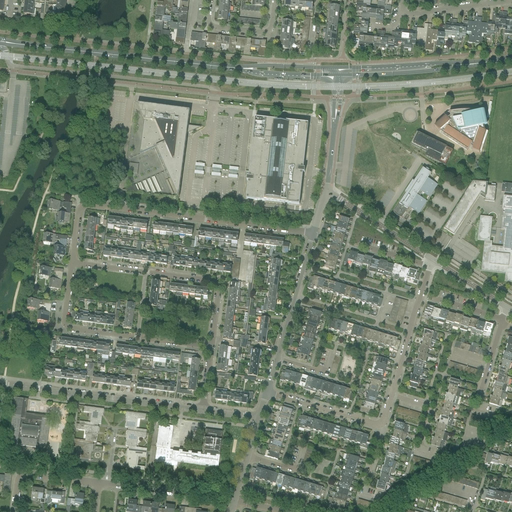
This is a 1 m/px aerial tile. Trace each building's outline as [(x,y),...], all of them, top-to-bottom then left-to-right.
[(180,0),(179,9),(188,10),(188,9),(189,0),(180,0)] [(288,6),(291,7),(292,0),(284,0),(284,6),(284,8),(287,9),(288,6)] [(295,7),(298,8),(299,0),(292,0),(291,7),(291,9),(294,9),(295,7)] [(299,0),(298,8),(298,10),(301,10),(302,11),(305,11),(305,8),(306,0),(299,0)] [(330,10),(330,13),(339,14),(339,13),(338,13),(339,7),(339,4),(336,3),(336,4),(329,3),(328,9),(330,10)] [(372,19),(374,7),(370,6),(355,4),(356,4),(356,11),(362,12),(362,19),(369,19),(372,19)] [(157,6),(155,21),(163,22),(169,23),(170,23),(171,21),(171,17),(164,16),(165,7),(157,6)] [(219,12),(219,13),(228,14),(230,14),(231,7),(220,6),(219,12)] [(374,7),(372,19),(376,20),(375,23),(382,24),(383,14),(390,15),(391,8),(377,6),(377,7),(374,7)] [(172,10),(171,14),(178,15),(178,24),(186,24),(188,10),(179,9),(174,8),(172,8),(172,10)] [(329,16),(329,19),(338,20),(338,14),(339,14),(330,13),(328,12),(327,16),(329,16)] [(495,28),(494,33),(498,33),(498,29),(502,29),(502,28),(503,13),(500,12),(499,17),(496,16),(496,17),(496,19),(495,28)] [(228,14),(219,13),(218,19),(218,20),(227,21),(229,21),(229,18),(227,17),(228,14)] [(487,34),(486,39),(490,39),(490,35),(494,35),(494,33),(495,28),(496,19),(496,17),(496,16),(496,14),(492,13),(491,23),(488,22),(488,24),(488,28),(487,34)] [(502,28),(502,29),(505,30),(504,34),(508,34),(509,28),(510,18),(506,17),(507,13),(503,13),(502,28)] [(466,28),(466,32),(471,32),(471,36),(469,36),(468,43),(475,44),(477,28),(478,18),(475,17),(474,22),(474,24),(472,24),(472,22),(467,22),(466,28)] [(477,28),(475,44),(482,45),(483,38),(481,37),(482,34),(487,34),(488,28),(488,24),(483,23),(482,25),(481,25),(481,23),(481,18),(478,18),(477,28)] [(329,23),(328,26),(337,27),(338,21),(338,20),(329,19),(329,20),(327,19),(326,23),(329,23)] [(352,32),(367,33),(369,19),(362,19),(361,26),(354,25),(353,32),(352,32)] [(449,24),(446,24),(445,26),(444,40),(447,41),(448,36),(451,37),(453,20),(449,20),(449,24)] [(452,28),(451,37),(455,37),(454,41),(458,42),(460,25),(456,25),(457,20),(453,20),(452,28)] [(155,28),(154,36),(169,38),(169,36),(169,32),(162,31),(163,22),(155,21),(155,28)] [(282,27),(282,28),(291,29),(293,29),(294,22),(288,21),(283,21),(282,27)] [(463,25),(460,25),(458,42),(461,42),(462,38),(465,38),(466,32),(467,22),(463,21),(463,25)] [(170,24),(170,29),(177,30),(176,38),(175,43),(184,44),(185,39),(186,24),(178,24),(172,23),(170,23),(170,24)] [(417,28),(416,39),(421,39),(421,43),(419,43),(418,50),(425,50),(428,28),(428,25),(425,24),(424,31),(422,31),(422,29),(417,28)] [(428,28),(425,50),(432,51),(433,44),(433,40),(437,41),(438,31),(432,30),(432,32),(431,32),(431,25),(428,25),(428,28)] [(328,30),(327,33),(336,34),(337,34),(336,34),(337,28),(337,27),(328,26),(328,27),(326,26),(326,30),(328,30)] [(437,41),(436,46),(440,47),(440,44),(444,44),(444,43),(444,40),(445,28),(445,26),(442,26),(441,31),(438,31),(438,30),(438,31),(437,41)] [(281,34),(281,35),(290,36),(291,36),(292,36),(293,33),(293,29),(291,29),(282,28),(281,34)] [(410,32),(408,49),(411,49),(412,45),(415,45),(416,39),(417,28),(413,28),(413,32),(410,32)] [(395,33),(394,47),(397,47),(398,43),(401,44),(403,31),(402,31),(396,30),(395,30),(395,33)] [(370,35),(369,47),(373,47),(372,52),(376,52),(376,48),(380,48),(382,31),(378,31),(377,35),(374,35),(370,35)] [(385,32),(382,31),(380,48),(387,49),(388,36),(385,36),(385,32)] [(403,31),(401,44),(405,44),(404,48),(408,49),(410,32),(409,32),(403,31)] [(352,32),(353,32),(353,39),(359,40),(358,47),(366,47),(366,46),(369,47),(370,35),(367,34),(367,33),(352,32)] [(388,36),(387,49),(393,50),(394,50),(394,47),(395,33),(392,32),(391,37),(388,36)] [(205,48),(206,43),(207,35),(196,33),(191,33),(190,41),(196,42),(200,42),(199,50),(205,50),(205,48)] [(327,37),(327,40),(336,41),(335,41),(336,35),(336,34),(327,33),(327,34),(325,33),(325,36),(327,37)] [(220,50),(221,44),(221,36),(207,35),(206,43),(215,44),(214,51),(220,52),(220,50)] [(280,41),(289,43),(291,43),(294,43),(294,41),(294,40),(291,39),(291,36),(290,36),(281,35),(281,41),(280,41)] [(235,52),(236,46),(236,38),(221,36),(221,44),(230,45),(229,53),(235,54),(235,52)] [(250,53),(250,48),(251,40),(236,38),(236,46),(245,47),(244,55),(250,55),(250,53)] [(251,40),(250,48),(259,49),(259,56),(264,57),(266,41),(251,40)] [(336,41),(327,40),(326,44),(324,44),(324,47),(326,48),(326,47),(335,48),(335,42),(336,42),(336,41)] [(280,48),(280,49),(281,49),(281,53),(290,54),(291,50),(291,46),(294,43),(291,43),(289,43),(280,41),(280,42),(281,42),(280,48)] [(190,111),(137,104),(144,121),(140,153),(143,152),(156,146),(156,147),(179,198),(187,134),(196,130),(201,127),(196,127),(188,126),(190,111)] [(434,126),(439,132),(440,131),(444,133),(443,134),(468,150),(469,148),(473,149),(472,151),(479,153),(486,132),(485,132),(484,127),(484,126),(481,111),(477,111),(472,111),(467,111),(461,111),(455,112),(449,113),(449,115),(446,117),(445,116),(434,126)] [(251,172),(250,177),(247,177),(247,181),(248,181),(246,199),(300,205),(303,176),(301,175),(302,172),(305,173),(305,169),(304,168),(308,124),(255,118),(249,172),(251,172)] [(411,144),(411,145),(412,145),(427,153),(425,156),(434,161),(444,166),(445,166),(446,165),(453,152),(453,151),(453,150),(452,150),(427,137),(422,135),(417,132),(416,132),(411,143),(411,144)] [(378,161),(388,159),(382,138),(373,140),(378,161)] [(388,166),(380,167),(381,186),(389,186),(388,166)] [(426,170),(425,170),(423,168),(414,182),(412,181),(405,192),(406,193),(393,213),(394,213),(394,214),(395,214),(395,215),(396,216),(397,216),(398,217),(399,217),(400,217),(401,218),(402,218),(409,208),(418,214),(427,201),(419,196),(421,192),(429,197),(437,185),(428,178),(431,173),(428,172),(428,171),(426,169),(426,170)] [(400,169),(390,188),(397,192),(407,173),(400,169)] [(156,177),(135,184),(139,194),(152,189),(153,194),(161,191),(156,177)] [(482,196),(483,183),(473,182),(464,195),(465,195),(451,217),(443,230),(444,229),(454,235),(480,195),(482,196)] [(488,183),(483,183),(482,196),(485,198),(484,201),(494,202),(496,187),(487,186),(487,184),(488,184),(488,183)] [(503,184),(502,193),(511,193),(511,184),(503,184)] [(511,197),(503,196),(502,209),(503,209),(501,230),(504,230),(503,247),(492,246),(492,242),(490,241),(492,218),(480,216),(478,240),(484,241),(481,271),(505,274),(505,281),(511,281),(511,197)] [(59,207),(64,207),(64,205),(71,206),(71,203),(63,202),(62,203),(60,202),(48,200),(46,209),(59,211),(59,207)] [(249,209),(305,215),(305,213),(249,207),(249,209)] [(70,214),(65,213),(58,212),(57,221),(69,223),(70,214)] [(339,220),(338,222),(348,225),(349,222),(348,222),(348,221),(352,222),(352,220),(339,216),(340,217),(339,220)] [(88,217),(88,225),(96,226),(97,219),(88,217)] [(135,220),(128,219),(127,231),(133,232),(134,228),(135,220)] [(337,225),(337,227),(346,230),(347,228),(346,228),(347,227),(350,228),(351,226),(348,225),(338,222),(337,222),(338,222),(337,225)] [(335,227),(334,233),(345,236),(345,233),(345,232),(349,233),(349,231),(346,230),(337,227),(335,227)] [(195,241),(194,247),(196,248),(197,248),(197,247),(199,246),(200,244),(199,244),(198,243),(198,237),(205,238),(206,230),(199,229),(199,232),(196,231),(195,241)] [(219,231),(213,230),(211,238),(211,242),(218,243),(219,231)] [(59,241),(60,241),(60,239),(67,239),(67,236),(44,233),(43,242),(54,244),(55,240),(59,241)] [(334,233),(332,238),(343,241),(344,239),(343,239),(343,238),(347,239),(347,237),(345,236),(334,233)] [(244,243),(251,244),(252,235),(245,235),(244,243)] [(330,244),(331,244),(341,247),(342,244),(341,244),(342,243),(345,244),(346,242),(343,241),(332,238),(330,244)] [(54,246),(53,255),(64,256),(67,239),(60,239),(60,241),(59,241),(59,244),(58,244),(57,246),(54,246)] [(277,239),(276,247),(282,248),(281,253),(288,253),(289,244),(284,243),(284,240),(277,239)] [(93,245),(85,244),(84,250),(87,251),(87,254),(94,255),(94,251),(92,251),(93,245)] [(331,247),(330,250),(340,252),(340,250),(340,249),(344,250),(344,248),(341,247),(331,244),(331,247)] [(171,257),(170,262),(174,262),(173,265),(176,266),(180,266),(181,258),(181,256),(177,255),(175,253),(175,251),(176,251),(176,249),(175,248),(176,246),(172,246),(172,252),(171,257)] [(329,253),(328,255),(338,258),(339,255),(338,255),(338,254),(342,255),(343,253),(340,252),(330,250),(329,249),(329,250),(330,250),(329,253)] [(343,262),(343,264),(346,265),(347,262),(348,260),(353,262),(352,265),(352,267),(354,267),(354,266),(355,264),(355,263),(357,255),(358,253),(357,254),(355,253),(355,252),(355,253),(351,252),(350,252),(349,255),(346,254),(343,262)] [(328,258),(327,261),(336,263),(337,261),(336,261),(337,260),(340,261),(341,259),(338,258),(328,255),(327,255),(328,255),(327,258),(328,258)] [(355,263),(355,264),(358,265),(360,266),(359,270),(361,270),(361,271),(361,269),(363,264),(365,256),(365,257),(362,256),(362,255),(362,256),(358,255),(357,255),(355,263)] [(170,262),(171,257),(161,256),(160,264),(167,264),(167,261),(170,262)] [(365,256),(363,264),(368,266),(367,269),(366,273),(368,273),(369,271),(369,270),(370,267),(372,259),(373,257),(372,258),(370,258),(370,256),(370,258),(366,256),(365,256)] [(369,270),(369,271),(374,273),(375,273),(376,273),(378,269),(380,260),(379,262),(377,261),(377,260),(377,261),(373,260),(373,259),(372,259),(370,267),(369,270)] [(336,263),(327,261),(326,260),(326,261),(326,264),(325,266),(324,266),(335,269),(335,267),(335,266),(335,265),(339,266),(339,264),(336,263)] [(378,269),(376,273),(384,275),(384,274),(387,264),(388,262),(387,262),(385,261),(384,262),(381,261),(380,260),(378,269)] [(225,264),(224,272),(230,273),(232,273),(233,272),(233,268),(233,265),(227,264),(228,263),(225,263),(225,264)] [(391,277),(392,273),(395,265),(394,266),(392,265),(392,264),(391,265),(388,264),(387,264),(384,274),(384,275),(391,277)] [(395,265),(392,273),(396,274),(397,275),(397,276),(395,276),(394,278),(395,278),(395,280),(397,281),(398,279),(399,279),(399,278),(399,276),(402,266),(402,267),(399,266),(400,265),(399,265),(399,266),(395,265),(396,265),(395,265)] [(406,282),(407,277),(410,269),(409,269),(409,270),(406,270),(407,268),(406,269),(403,268),(402,268),(403,266),(402,266),(399,276),(405,278),(404,281),(406,282)] [(38,275),(50,277),(51,268),(39,267),(38,275)] [(410,269),(407,277),(410,278),(414,279),(414,280),(418,281),(419,278),(420,274),(417,273),(417,270),(417,271),(414,271),(414,270),(414,271),(410,270),(410,269)] [(56,272),(55,274),(55,275),(57,275),(57,280),(50,279),(48,288),(60,289),(62,273),(56,272)] [(314,287),(316,288),(320,276),(318,276),(318,275),(315,274),(313,278),(310,278),(307,288),(313,290),(314,287)] [(319,289),(322,289),(325,280),(322,279),(322,280),(321,280),(322,276),(320,276),(316,288),(316,289),(317,288),(319,289)] [(327,294),(327,292),(330,282),(328,281),(328,282),(327,281),(328,278),(326,277),(325,280),(322,289),(321,292),(327,294)] [(331,292),(333,293),(336,283),(333,283),(332,283),(333,279),(331,279),(330,282),(327,292),(328,291),(331,292)] [(230,283),(229,289),(239,290),(240,284),(241,282),(237,282),(233,281),(231,281),(231,283),(230,283)] [(336,294),(339,294),(341,285),(339,284),(339,285),(338,285),(339,281),(337,281),(336,283),(333,293),(333,294),(333,293),(336,294)] [(342,295),(344,296),(347,287),(344,286),(344,287),(343,286),(344,283),(342,282),(341,285),(339,294),(338,295),(339,295),(342,296),(342,295)] [(347,297),(349,298),(352,288),(350,287),(349,288),(348,288),(349,284),(348,284),(347,287),(344,296),(344,297),(344,296),(347,297)] [(352,299),(355,299),(357,290),(355,289),(355,290),(354,290),(355,286),(353,285),(352,288),(349,298),(349,299),(349,298),(352,299)] [(358,300),(360,301),(363,291),(361,291),(360,292),(359,291),(360,288),(358,287),(357,290),(355,299),(354,300),(355,300),(358,301),(358,300)] [(364,302),(366,303),(369,293),(366,292),(366,293),(365,293),(366,289),(364,289),(363,291),(360,301),(360,302),(360,301),(363,302),(364,302)] [(369,304),(371,304),(374,295),(372,294),(372,295),(371,295),(372,291),(369,290),(369,293),(366,303),(366,304),(366,303),(369,304)] [(374,295),(371,304),(371,305),(372,305),(375,305),(377,306),(377,307),(380,308),(382,299),(380,298),(380,296),(377,296),(377,297),(376,296),(377,293),(375,292),(374,295)] [(39,305),(44,306),(44,304),(51,305),(51,302),(27,299),(26,308),(38,309),(39,305)] [(38,311),(37,320),(49,322),(50,313),(51,305),(44,304),(44,306),(43,307),(46,308),(45,312),(43,312),(41,312),(38,311)] [(429,319),(431,319),(434,309),(434,307),(434,308),(431,307),(432,306),(431,306),(431,307),(427,306),(426,305),(424,314),(430,315),(429,319)] [(309,309),(307,315),(308,315),(310,315),(320,318),(321,316),(320,316),(320,315),(324,316),(324,314),(311,310),(309,309)] [(438,322),(438,321),(441,310),(441,311),(438,310),(439,309),(438,309),(438,310),(434,309),(431,319),(430,320),(438,322)] [(72,311),(71,317),(72,318),(75,318),(74,321),(81,322),(82,314),(82,310),(80,310),(79,311),(79,314),(75,313),(75,312),(72,311)] [(438,321),(438,322),(445,324),(446,322),(446,321),(449,313),(449,311),(449,312),(446,311),(446,310),(446,311),(442,310),(441,310),(438,321)] [(446,321),(446,322),(449,323),(449,322),(451,323),(450,326),(452,327),(456,314),(456,315),(453,315),(453,313),(453,315),(449,313),(446,321)] [(461,326),(463,317),(464,316),(464,315),(463,317),(461,316),(461,315),(460,316),(457,315),(457,314),(456,314),(452,327),(458,328),(458,327),(460,328),(461,326)] [(308,315),(307,318),(309,318),(309,321),(318,324),(319,321),(318,321),(318,320),(322,321),(323,319),(320,318),(310,315),(308,315)] [(329,329),(334,330),(337,320),(334,320),(334,321),(333,320),(334,317),(332,316),(328,329),(328,330),(329,329)] [(467,331),(468,328),(471,319),(470,320),(468,319),(468,318),(468,319),(464,318),(463,317),(461,326),(460,328),(460,329),(467,331)] [(337,331),(339,332),(342,322),(340,321),(340,322),(339,322),(340,318),(338,318),(337,320),(334,330),(334,331),(334,330),(337,331)] [(342,333),(345,333),(348,324),(345,323),(345,324),(344,324),(345,320),(343,319),(342,322),(339,332),(339,333),(339,335),(342,335),(342,333)] [(468,328),(471,329),(471,331),(473,332),(472,334),(474,335),(475,332),(478,322),(479,320),(478,321),(476,320),(476,319),(475,320),(472,319),(471,319),(468,328)] [(308,324),(307,327),(317,329),(317,327),(317,326),(321,327),(321,325),(318,324),(309,321),(308,321),(307,324),(308,324)] [(348,334),(350,335),(353,325),(351,325),(351,326),(349,325),(351,321),(349,321),(348,324),(345,333),(345,334),(348,335),(348,334)] [(482,336),(483,334),(486,323),(485,324),(483,323),(483,322),(482,323),(479,322),(478,322),(475,332),(480,334),(480,335),(482,336)] [(354,336),(356,337),(359,327),(356,326),(356,327),(355,327),(356,323),(354,323),(353,325),(350,335),(350,336),(351,335),(354,336)] [(483,334),(482,335),(488,336),(490,337),(493,324),(493,325),(490,325),(491,323),(490,325),(487,324),(487,323),(486,323),(483,331),(483,334)] [(359,338),(362,338),(364,329),(362,328),(362,329),(361,328),(362,325),(360,324),(356,337),(356,338),(356,337),(359,338)] [(306,330),(305,332),(315,335),(316,333),(315,332),(315,331),(319,332),(319,330),(317,329),(307,327),(306,326),(307,327),(306,329),(306,330)] [(366,342),(367,341),(370,330),(367,330),(366,330),(367,326),(365,326),(364,329),(362,338),(361,341),(366,342)] [(370,330),(367,341),(372,343),(375,332),(373,331),(373,332),(372,332),(373,328),(371,328),(370,330)] [(373,342),(378,343),(381,334),(379,333),(378,334),(377,333),(378,330),(376,329),(375,332),(372,343),(373,343),(373,342)] [(423,336),(423,337),(431,340),(435,341),(437,334),(436,333),(424,329),(424,330),(425,330),(424,333),(423,332),(423,333),(424,333),(423,337),(423,336)] [(383,348),(384,346),(386,335),(384,335),(383,335),(384,332),(382,331),(381,334),(378,343),(377,346),(383,348)] [(304,335),(304,338),(313,341),(314,338),(313,338),(314,337),(317,338),(318,336),(315,335),(305,332),(304,332),(305,332),(304,335)] [(387,346),(389,347),(392,337),(390,336),(389,337),(388,337),(389,333),(387,333),(386,335),(384,346),(384,345),(387,346)] [(392,337),(389,347),(389,348),(393,349),(393,351),(397,352),(400,341),(397,341),(398,339),(395,338),(395,339),(394,338),(395,335),(393,334),(392,337)] [(255,337),(255,341),(258,341),(257,344),(261,344),(266,345),(266,338),(258,337),(255,337)] [(301,343),(312,346),(312,344),(312,343),(312,342),(316,343),(316,341),(313,341),(304,338),(303,337),(303,338),(303,341),(302,343),(301,343)] [(422,344),(421,345),(430,347),(431,342),(435,343),(435,341),(431,340),(423,337),(424,338),(423,340),(422,340),(423,341),(422,344)] [(64,347),(65,339),(59,338),(58,342),(51,341),(50,353),(55,353),(56,345),(64,347)] [(301,346),(300,349),(310,352),(311,349),(310,349),(310,348),(314,349),(314,347),(312,346),(301,343),(302,343),(301,346)] [(102,351),(101,355),(108,356),(109,352),(109,349),(110,344),(103,344),(102,351)] [(419,351),(418,352),(427,355),(428,349),(431,350),(432,348),(430,347),(421,345),(420,344),(419,344),(421,345),(420,347),(419,347),(420,348),(419,351)] [(111,358),(110,365),(114,365),(114,359),(115,355),(121,356),(122,346),(116,345),(115,352),(112,352),(111,359),(111,358)] [(249,351),(248,356),(251,356),(260,357),(260,354),(262,353),(260,351),(260,350),(259,349),(257,350),(254,350),(254,348),(249,347),(250,352),(249,351)] [(297,348),(296,353),(298,354),(308,357),(309,355),(308,354),(309,353),(312,355),(313,352),(310,352),(300,349),(297,348)] [(417,359),(417,360),(425,362),(427,357),(430,358),(431,356),(427,355),(418,352),(419,352),(419,355),(417,355),(419,355),(417,359)] [(502,359),(511,362),(511,354),(505,352),(503,352),(504,352),(504,355),(503,354),(502,355),(504,355),(503,359),(502,359)] [(191,359),(190,366),(198,367),(199,360),(196,360),(196,356),(181,354),(179,364),(183,365),(184,358),(191,359)] [(296,359),(296,360),(307,363),(307,360),(306,360),(307,359),(311,360),(311,358),(308,357),(298,354),(298,357),(297,360),(296,359)] [(376,357),(374,362),(376,363),(387,366),(387,364),(386,363),(387,362),(390,363),(391,361),(376,357)] [(414,366),(414,367),(422,369),(424,364),(427,365),(428,363),(425,362),(417,360),(415,359),(416,360),(415,362),(414,362),(415,362),(414,366)] [(501,367),(511,370),(511,362),(502,359),(503,360),(502,362),(501,362),(502,363),(501,366),(501,367)] [(80,373),(79,381),(85,382),(86,376),(89,377),(89,372),(90,369),(91,364),(87,363),(87,369),(86,372),(80,371),(80,373)] [(376,366),(375,369),(385,372),(386,369),(385,369),(385,368),(389,369),(390,369),(391,368),(389,367),(387,366),(376,363),(377,364),(376,366)] [(51,377),(53,377),(54,370),(55,366),(45,365),(44,376),(47,376),(47,377),(47,378),(51,378),(51,377)] [(498,373),(498,374),(506,377),(508,371),(511,372),(511,370),(501,367),(499,366),(499,367),(500,367),(499,369),(498,369),(499,370),(498,373)] [(413,374),(421,377),(422,372),(426,373),(426,371),(422,369),(414,367),(415,367),(414,370),(413,370),(414,370),(413,374)] [(286,381),(288,382),(291,372),(289,371),(289,372),(287,372),(289,368),(287,368),(285,373),(282,372),(279,380),(283,381),(283,380),(286,381)] [(370,373),(373,374),(383,377),(384,375),(383,374),(383,373),(387,375),(388,372),(385,372),(375,369),(372,368),(370,373)] [(247,369),(246,370),(248,372),(249,372),(249,376),(252,376),(257,377),(258,370),(250,369),(247,369)] [(291,383),(294,383),(297,374),(294,373),(294,374),(293,374),(294,370),(292,369),(291,372),(288,382),(288,383),(288,382),(291,383)] [(293,386),(299,388),(302,376),(300,375),(300,376),(298,375),(300,372),(297,371),(297,374),(294,383),(293,386)] [(302,376),(299,385),(300,385),(302,386),(305,387),(308,377),(305,377),(304,377),(305,373),(303,373),(302,376)] [(310,391),(310,389),(313,379),(311,378),(311,379),(310,379),(311,375),(309,374),(308,377),(305,387),(304,389),(310,391)] [(373,377),(372,380),(382,383),(382,380),(381,380),(382,379),(385,380),(386,378),(383,377),(375,374),(374,374),(373,377)] [(413,374),(411,374),(412,374),(411,377),(410,377),(411,377),(410,381),(409,382),(410,382),(409,387),(416,389),(418,384),(419,379),(423,380),(423,378),(421,377),(413,374)] [(496,382),(507,385),(508,385),(510,378),(506,377),(498,374),(499,375),(498,377),(497,377),(498,377),(497,381),(496,382)] [(310,391),(315,393),(316,391),(316,390),(319,381),(316,380),(316,381),(315,380),(316,377),(314,376),(313,379),(311,388),(310,389),(310,391)] [(319,391),(321,392),(324,382),(322,381),(322,382),(321,382),(322,378),(320,378),(319,381),(316,390),(316,391),(316,390),(319,391)] [(321,392),(321,394),(326,396),(327,394),(327,393),(330,384),(327,383),(327,384),(326,384),(327,380),(325,379),(324,382),(321,392)] [(449,385),(449,386),(450,387),(457,389),(458,383),(462,384),(463,382),(450,379),(451,379),(450,382),(449,381),(449,382),(450,382),(449,386),(449,385)] [(371,383),(370,385),(380,388),(381,386),(380,386),(380,384),(384,386),(384,384),(384,383),(382,383),(372,380),(371,382),(371,383)] [(327,394),(329,395),(329,394),(330,394),(332,395),(335,385),(333,385),(333,386),(332,385),(333,382),(331,381),(330,384),(327,393),(327,394)] [(507,385),(496,382),(494,381),(496,382),(495,384),(494,384),(495,384),(494,388),(493,388),(493,389),(505,392),(507,385)] [(196,386),(188,385),(187,391),(180,390),(180,383),(177,383),(176,393),(191,395),(191,391),(195,392),(196,386)] [(336,396),(338,397),(341,387),(338,386),(338,387),(337,387),(338,383),(336,383),(335,385),(332,395),(332,396),(333,395),(336,396)] [(341,398),(343,398),(346,389),(344,388),(344,389),(343,389),(344,385),(342,384),(341,387),(338,397),(338,398),(338,397),(341,398)] [(370,386),(368,391),(378,394),(379,391),(378,391),(378,390),(382,391),(383,389),(380,388),(370,385),(369,385),(370,386)] [(346,389),(343,398),(343,399),(344,399),(347,399),(349,400),(349,401),(352,402),(354,394),(351,393),(352,390),(350,390),(349,390),(348,390),(349,387),(347,386),(346,389)] [(464,391),(457,389),(450,387),(449,389),(448,389),(449,390),(448,393),(447,394),(445,393),(445,394),(447,394),(459,397),(461,392),(463,393),(464,391)] [(215,400),(222,401),(223,393),(222,393),(223,390),(213,388),(212,397),(215,397),(215,400)] [(492,396),(500,399),(503,400),(504,400),(505,395),(506,393),(505,392),(493,389),(494,389),(493,392),(492,392),(493,392),(492,396)] [(234,403),(241,403),(242,395),(242,391),(236,390),(235,394),(234,403)] [(367,394),(367,396),(377,399),(377,397),(376,397),(377,396),(380,397),(381,395),(378,394),(368,391),(369,391),(368,394),(367,394)] [(242,395),(241,403),(247,404),(248,401),(252,401),(253,393),(249,393),(248,396),(242,395)] [(457,405),(459,397),(447,394),(446,397),(445,396),(446,397),(445,400),(444,400),(444,401),(445,402),(457,405)] [(366,400),(365,402),(375,405),(376,402),(375,402),(375,401),(379,402),(379,400),(377,399),(367,396),(366,396),(367,397),(366,400)] [(500,399),(492,396),(490,396),(491,396),(490,399),(489,399),(490,399),(489,403),(489,404),(500,407),(503,400),(500,399)] [(50,420),(50,417),(42,415),(42,417),(38,416),(38,415),(26,413),(26,408),(27,408),(28,400),(15,398),(14,407),(13,415),(12,423),(11,426),(12,426),(11,434),(10,434),(10,436),(10,437),(9,444),(9,445),(8,452),(8,453),(18,454),(19,446),(35,448),(34,456),(45,457),(45,450),(46,450),(46,449),(47,442),(47,438),(48,430),(48,431),(49,427),(50,420)] [(375,405),(365,402),(364,402),(365,402),(364,405),(364,407),(363,407),(361,407),(359,411),(369,414),(370,409),(373,410),(374,408),(373,408),(373,407),(377,408),(378,406),(375,405)] [(441,408),(442,409),(451,411),(453,406),(456,407),(457,405),(445,402),(445,404),(443,404),(444,404),(443,408),(443,409),(441,408)] [(282,410),(281,413),(291,416),(292,413),(291,413),(291,412),(295,413),(295,411),(292,410),(293,407),(284,404),(283,407),(282,407),(283,408),(282,411),(282,410)] [(79,421),(79,424),(94,426),(94,424),(101,424),(102,414),(103,414),(104,409),(84,407),(83,412),(93,413),(93,418),(92,418),(92,423),(79,421)] [(440,415),(440,416),(452,420),(454,412),(451,411),(442,409),(441,411),(440,411),(441,412),(440,415)] [(126,417),(125,427),(127,428),(127,431),(132,431),(146,433),(147,430),(134,428),(135,423),(134,423),(135,419),(145,420),(146,415),(126,412),(125,417),(126,417)] [(280,416),(279,418),(289,421),(290,419),(289,419),(289,418),(293,419),(294,417),(291,416),(281,413),(280,413),(281,413),(280,416)] [(297,422),(296,425),(299,426),(299,427),(299,428),(304,430),(308,418),(305,417),(305,418),(304,418),(305,414),(303,413),(302,416),(299,416),(297,422)] [(310,431),(310,430),(313,420),(311,419),(311,420),(310,419),(311,416),(309,415),(308,418),(304,430),(310,431)] [(436,423),(438,424),(449,427),(451,427),(453,420),(452,420),(440,416),(441,417),(440,419),(439,419),(440,419),(439,423),(438,424),(437,423),(436,423)] [(314,430),(316,431),(319,421),(316,421),(315,421),(316,417),(314,417),(313,420),(310,430),(311,430),(313,430),(314,430)] [(278,422),(278,424),(288,427),(288,424),(287,424),(288,423),(291,424),(292,422),(289,421),(279,418),(278,418),(279,419),(279,422),(278,422)] [(319,432),(321,432),(324,423),(322,422),(322,423),(321,423),(322,419),(320,418),(319,421),(316,431),(316,432),(316,431),(319,432)] [(324,433),(327,434),(330,425),(327,424),(327,425),(326,424),(327,421),(325,420),(324,423),(321,432),(321,433),(322,433),(324,433)] [(394,429),(406,433),(407,433),(408,428),(408,427),(407,427),(407,425),(395,421),(395,422),(396,422),(395,425),(394,425),(395,425),(394,429)] [(330,435),(333,436),(335,426),(333,426),(332,426),(333,422),(331,422),(330,425),(327,434),(327,435),(327,434),(330,435)] [(337,440),(338,438),(341,428),(339,427),(338,428),(337,428),(339,424),(338,424),(336,423),(336,426),(335,426),(333,436),(332,439),(337,440)] [(74,439),(74,442),(88,444),(88,441),(94,442),(96,442),(97,432),(98,432),(99,427),(94,426),(79,424),(79,425),(76,424),(75,429),(78,430),(88,431),(88,435),(87,435),(86,441),(74,439)] [(277,427),(276,429),(286,432),(286,430),(286,429),(290,430),(290,428),(288,427),(278,424),(277,424),(278,424),(277,427)] [(435,431),(436,431),(444,433),(445,428),(448,429),(449,427),(438,424),(437,426),(436,426),(437,426),(436,430),(435,431)] [(341,438),(344,439),(346,429),(344,429),(344,430),(343,429),(344,426),(342,425),(341,428),(338,438),(341,438)] [(161,465),(163,465),(173,466),(174,464),(176,465),(176,466),(176,467),(177,462),(214,467),(217,467),(222,432),(205,429),(201,454),(203,454),(203,455),(200,455),(200,454),(197,453),(196,455),(191,454),(191,452),(187,452),(187,453),(181,453),(181,451),(178,451),(178,452),(172,451),(172,450),(166,449),(166,446),(167,446),(166,446),(167,437),(171,438),(173,426),(168,426),(167,428),(162,427),(158,427),(158,430),(157,430),(158,430),(156,444),(155,444),(155,445),(156,445),(155,447),(156,448),(154,463),(154,464),(161,464),(161,465)] [(347,440),(349,441),(352,431),(350,430),(349,431),(348,431),(350,427),(349,427),(347,427),(347,429),(346,429),(344,439),(343,440),(344,440),(344,439),(347,440)] [(271,434),(274,435),(284,438),(285,435),(284,435),(284,434),(288,435),(289,433),(286,432),(276,429),(273,428),(271,434)] [(352,442),(355,442),(357,433),(355,432),(355,433),(354,432),(355,429),(353,428),(352,431),(349,441),(349,442),(349,441),(352,442)] [(393,436),(392,437),(403,440),(404,440),(405,440),(407,433),(406,433),(394,429),(394,430),(395,430),(394,433),(393,432),(394,433),(393,436)] [(358,443),(360,444),(363,434),(361,434),(360,434),(359,434),(360,430),(358,430),(358,433),(357,433),(355,442),(354,443),(355,443),(355,442),(358,443)] [(132,447),(132,450),(147,452),(147,449),(135,447),(135,442),(136,437),(146,438),(146,436),(146,433),(132,431),(126,431),(126,436),(127,436),(125,446),(132,447)] [(363,434),(360,444),(360,445),(359,447),(370,450),(371,445),(371,443),(367,442),(369,436),(366,435),(366,436),(365,436),(366,432),(364,431),(363,434)] [(432,438),(433,438),(442,441),(445,441),(446,442),(447,436),(450,437),(450,435),(448,434),(444,433),(436,431),(435,437),(434,437),(434,438),(432,438)] [(273,437),(273,440),(283,443),(283,441),(282,441),(283,440),(286,441),(287,439),(284,438),(274,435),(273,435),(274,435),(274,437),(273,437)] [(389,443),(389,444),(397,447),(399,441),(402,442),(404,443),(405,440),(404,440),(403,440),(392,437),(391,436),(390,437),(391,437),(391,440),(390,439),(390,440),(391,440),(390,443),(389,443)] [(431,444),(431,445),(439,448),(442,449),(444,443),(445,441),(442,441),(433,438),(432,441),(431,440),(431,441),(432,441),(431,445),(431,444)] [(270,439),(268,445),(270,446),(271,446),(281,449),(282,446),(281,446),(281,445),(285,446),(285,444),(283,443),(273,440),(270,439)] [(88,444),(74,442),(73,448),(83,449),(82,453),(81,459),(72,457),(71,461),(88,463),(88,462),(83,462),(83,459),(90,460),(92,450),(93,450),(93,445),(88,444)] [(388,451),(388,452),(399,455),(400,455),(402,448),(397,447),(389,444),(390,445),(390,447),(388,447),(389,447),(388,451)] [(270,448),(269,451),(279,454),(280,452),(279,452),(279,451),(283,452),(284,449),(281,449),(270,446),(271,446),(270,448)] [(132,450),(127,449),(126,454),(127,454),(126,465),(133,466),(133,468),(128,468),(144,470),(145,467),(135,466),(136,460),(135,460),(136,456),(146,457),(147,452),(132,450)] [(279,454),(269,451),(268,451),(269,452),(269,454),(268,454),(268,457),(267,457),(277,460),(278,457),(277,457),(278,456),(281,457),(282,455),(279,454)] [(385,458),(385,459),(393,461),(395,456),(398,457),(399,455),(388,452),(386,451),(387,452),(386,454),(385,454),(386,455),(385,458)] [(497,465),(498,465),(500,457),(495,455),(496,452),(494,451),(492,455),(488,454),(485,464),(489,466),(490,466),(491,463),(493,464),(493,465),(493,464),(497,465)] [(505,466),(509,455),(501,453),(500,457),(498,465),(498,464),(501,465),(500,466),(501,466),(501,465),(505,466)] [(347,454),(345,460),(347,461),(357,464),(358,461),(357,461),(358,460),(361,461),(364,462),(365,460),(362,459),(348,455),(347,454)] [(384,466),(384,467),(392,469),(394,470),(396,464),(397,465),(397,463),(393,461),(385,459),(386,459),(385,462),(384,462),(385,462),(384,466)] [(347,464),(346,466),(356,469),(356,467),(356,466),(356,465),(360,466),(362,467),(362,465),(360,465),(360,464),(357,464),(347,461),(346,464),(347,464)] [(257,478),(259,479),(262,469),(260,469),(259,470),(258,469),(260,466),(257,465),(256,469),(252,468),(249,479),(253,480),(253,478),(254,478),(257,479),(257,478)] [(345,470),(344,472),(354,475),(355,472),(354,472),(354,471),(358,472),(358,470),(356,469),(346,466),(345,466),(346,467),(345,469),(345,470)] [(381,473),(380,474),(389,476),(390,471),(394,472),(394,470),(392,469),(384,467),(382,466),(383,467),(382,469),(381,469),(382,469),(381,473)] [(262,480),(265,481),(268,471),(265,470),(265,471),(264,471),(265,467),(263,467),(262,469),(259,479),(259,480),(259,479),(262,480)] [(270,483),(273,473),(271,472),(271,473),(270,473),(271,469),(269,468),(268,471),(265,481),(264,482),(265,482),(265,481),(268,482),(270,482),(270,483)] [(276,485),(276,484),(279,474),(276,474),(275,474),(276,471),(274,470),(273,473),(270,483),(273,484),(273,483),(276,484),(275,485),(276,485)] [(342,471),(340,477),(342,477),(352,480),(353,478),(352,478),(353,477),(356,478),(357,476),(354,475),(344,472),(343,472),(343,471),(342,471)] [(281,487),(281,486),(284,476),(282,475),(282,476),(281,476),(282,472),(280,472),(279,474),(276,484),(281,486),(281,487)] [(286,488),(287,488),(290,478),(287,477),(287,478),(286,477),(287,474),(285,473),(284,476),(281,486),(284,487),(287,487),(286,488)] [(379,481),(387,484),(389,479),(389,478),(392,479),(393,477),(389,476),(380,474),(381,474),(380,481),(379,481)] [(286,489),(286,490),(292,492),(292,491),(295,479),(293,479),(292,479),(293,475),(291,475),(290,478),(287,488),(286,489)] [(292,491),(292,492),(297,494),(297,492),(298,492),(298,491),(301,481),(298,480),(298,481),(297,481),(298,477),(296,476),(295,479),(292,491)] [(342,480),(341,483),(351,486),(351,483),(351,482),(355,483),(355,481),(352,480),(342,477),(342,478),(342,480)] [(303,493),(306,483),(304,482),(304,483),(303,482),(304,479),(302,478),(301,481),(298,491),(301,492),(303,492),(303,493)] [(309,495),(309,494),(312,484),(309,483),(309,484),(308,484),(309,480),(307,480),(306,483),(303,493),(309,494),(308,495),(309,495)] [(314,497),(314,496),(317,486),(315,485),(315,486),(314,486),(315,482),(313,481),(312,484),(309,494),(312,495),(314,496),(314,497)] [(376,488),(376,489),(384,491),(386,491),(387,488),(385,487),(386,486),(386,485),(389,486),(390,484),(387,484),(379,481),(377,481),(378,481),(376,488)] [(338,482),(336,488),(339,488),(339,489),(340,488),(349,491),(350,489),(349,489),(349,488),(353,489),(354,487),(351,486),(341,483),(338,482)] [(317,486),(314,496),(317,497),(318,497),(320,497),(319,500),(322,501),(325,492),(322,491),(323,488),(320,487),(320,488),(319,487),(320,484),(318,483),(317,486)] [(492,500),(493,501),(495,492),(490,491),(491,487),(489,487),(488,491),(484,490),(484,489),(480,500),(481,500),(485,501),(486,498),(488,499),(488,500),(489,499),(492,500)] [(40,503),(45,504),(46,491),(47,490),(32,488),(31,500),(37,501),(37,498),(41,499),(40,503)] [(339,491),(338,494),(348,497),(348,494),(347,494),(348,493),(351,494),(352,492),(349,491),(340,488),(339,489),(339,488),(338,491),(339,491)] [(500,502),(501,502),(503,494),(498,492),(499,489),(497,488),(495,492),(493,501),(493,499),(496,500),(496,501),(496,500),(500,501),(500,502)] [(507,503),(508,503),(511,495),(506,493),(505,493),(506,490),(504,489),(503,494),(501,502),(501,501),(504,501),(503,503),(504,503),(504,502),(508,503),(507,503)] [(46,491),(45,499),(47,499),(46,500),(46,502),(48,505),(50,503),(51,500),(60,501),(60,503),(60,504),(63,504),(64,497),(65,492),(61,492),(61,493),(52,492),(46,491)] [(333,498),(335,499),(346,502),(347,500),(346,500),(346,499),(350,500),(350,498),(348,497),(338,494),(335,493),(333,498)] [(67,498),(66,506),(70,506),(70,504),(74,505),(74,506),(77,506),(77,505),(82,506),(83,495),(75,494),(74,501),(71,500),(71,499),(67,498)] [(346,502),(335,499),(336,500),(335,502),(335,505),(331,504),(330,509),(339,511),(340,511),(342,507),(344,508),(345,505),(344,505),(344,504),(348,505),(349,503),(346,502)] [(128,500),(126,511),(137,511),(138,508),(135,507),(136,501),(131,501),(131,500),(128,500)] [(149,511),(151,503),(146,502),(146,503),(143,502),(142,508),(138,508),(137,511),(149,511)] [(160,511),(161,511),(157,510),(158,504),(155,504),(155,503),(151,503),(149,511),(160,511)]
